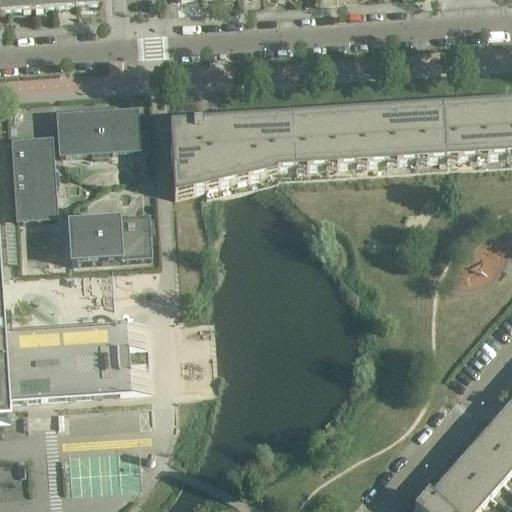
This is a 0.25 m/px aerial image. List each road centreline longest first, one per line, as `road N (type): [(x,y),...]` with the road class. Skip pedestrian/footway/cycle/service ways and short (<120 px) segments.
road 1 (residential): [(511,26),(121,50)]
road 2 (residential): [(378,511),(511,359)]
road 3 (residential): [(121,50),(0,60)]
